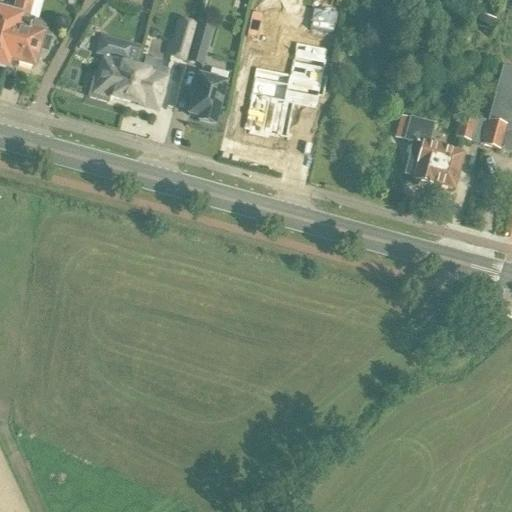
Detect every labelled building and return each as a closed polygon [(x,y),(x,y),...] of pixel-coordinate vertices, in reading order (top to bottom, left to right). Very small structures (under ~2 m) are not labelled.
[(0,67),(6,69),(7,70),(9,62),(8,62),(17,28),(14,28),(16,17),(22,18),(26,0),(17,0),(13,16),(0,12),(0,67)] [(32,0),(26,0),(22,18),(16,17),(14,28),(17,28),(8,62),(9,62),(33,69),(38,50),(47,53),(50,40),(42,38),(42,36),(30,33),(33,21),(28,19),(32,0)] [(491,31),(494,20),(481,16),(477,27),(491,31)] [(180,22),(170,58),(185,62),(195,26),(180,22)] [(202,66),(212,32),(198,28),(189,63),(202,66)] [(96,74),(89,100),(108,106),(110,98),(127,103),(134,71),(140,49),(106,40),(101,42),(99,50),(102,55),(110,57),(109,60),(108,64),(104,62),(100,76),(96,74)] [(318,53),(299,49),(292,86),(311,90),(318,53)] [(134,71),(127,103),(156,111),(168,70),(161,68),(162,62),(145,58),(141,73),(134,71)] [(214,127),(226,85),(199,78),(188,117),(199,120),(198,123),(214,127)] [(293,103),(255,93),(246,128),(285,138),(293,103)] [(450,133),(466,134),(467,107),(451,107),(450,133)] [(483,112),(475,137),(492,142),(499,117),(483,112)] [(412,144),(407,161),(419,164),(414,181),(432,186),(433,185),(452,190),(461,156),(427,147),(433,127),(402,118),(396,140),(412,144)]
